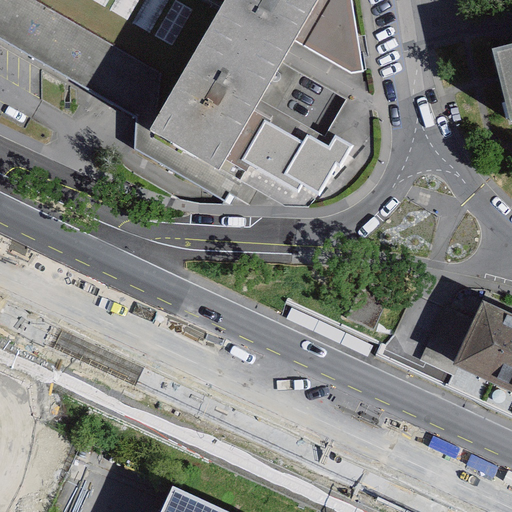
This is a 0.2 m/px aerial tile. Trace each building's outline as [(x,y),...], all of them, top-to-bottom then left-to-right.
[(229,14),(204,0),(0,0),(0,40),(136,119),(137,151),(225,202),(237,179),(219,166),(160,132),(229,14)] [(236,0),(229,14),(160,132),(219,166),(316,0),(236,0)] [(352,0),(316,0),(219,166),(237,179),(286,206),(310,208),(356,156),(374,134),(352,0)] [(496,84),(506,126),(511,124),(511,39),(503,42),(486,46),(494,77),(496,84)] [(511,319),(488,309),(459,373),(511,396),(511,319)] [(432,347),(427,360),(445,367),(450,354),(432,347)] [(159,511),(172,486),(72,441),(0,408),(0,511),(159,511)] [(228,511),(172,486),(159,511),(228,511)]
